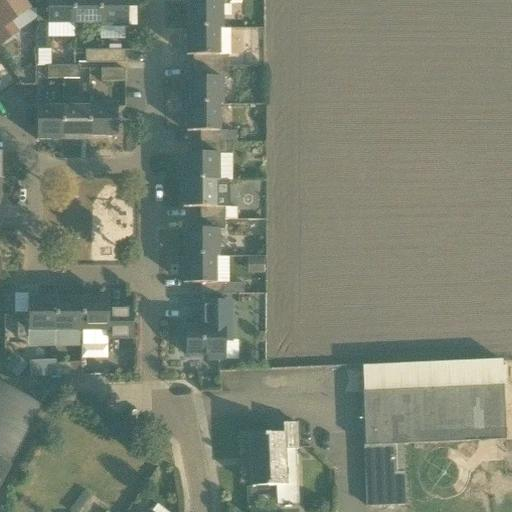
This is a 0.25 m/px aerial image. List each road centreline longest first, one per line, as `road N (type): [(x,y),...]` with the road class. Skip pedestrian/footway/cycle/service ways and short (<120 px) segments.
road 1 (residential): [(149,278),(50,278),(33,258),(39,173),(141,165)]
road 2 (residential): [(199,511),(190,442),(150,397),(149,278)]
road 3 (residential): [(141,165),(155,139),(153,0)]
